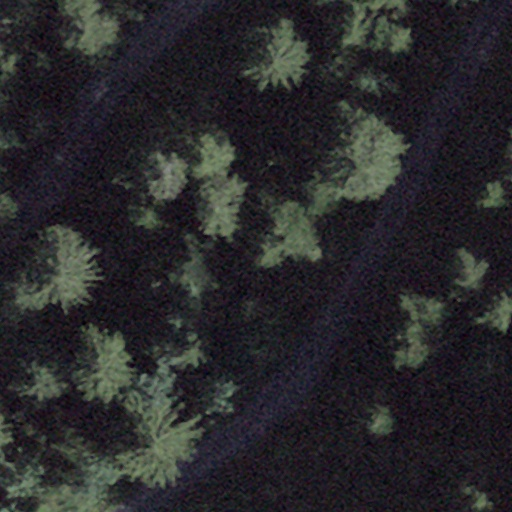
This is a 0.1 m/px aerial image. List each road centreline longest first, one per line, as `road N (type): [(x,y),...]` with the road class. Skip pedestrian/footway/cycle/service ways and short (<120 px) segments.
road 1 (track): [(144,511),(243,426),(324,334),(499,0)]
road 2 (track): [(0,234),(70,190),(135,68),(216,0)]
